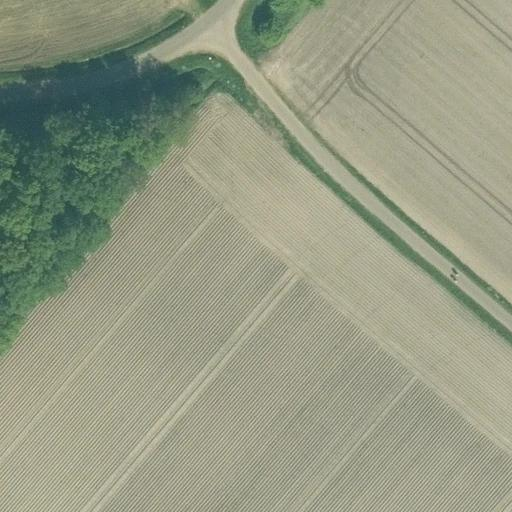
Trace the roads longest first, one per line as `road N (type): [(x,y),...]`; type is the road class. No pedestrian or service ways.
road 1 (unclassified): [(511,322),(315,149),(206,24)]
road 2 (unclassified): [(0,91),(99,76),(163,56),(206,24)]
